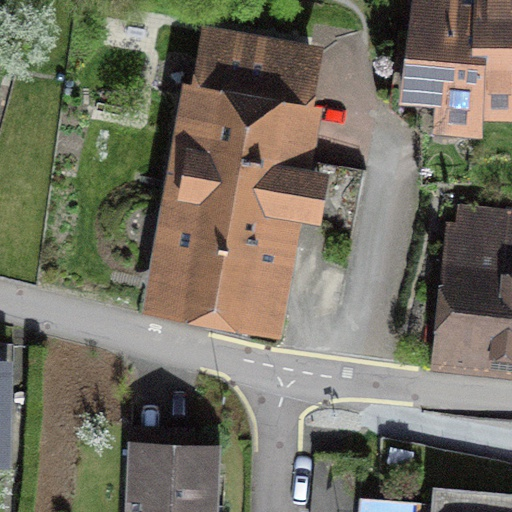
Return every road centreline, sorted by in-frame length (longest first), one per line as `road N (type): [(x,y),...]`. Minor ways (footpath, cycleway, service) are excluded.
road 1 (residential): [(0,304),(280,375)]
road 2 (residential): [(280,375),(511,392)]
road 3 (residential): [(280,375),(277,511)]
